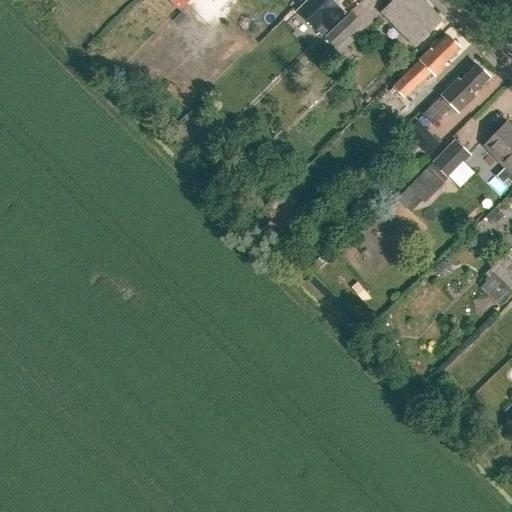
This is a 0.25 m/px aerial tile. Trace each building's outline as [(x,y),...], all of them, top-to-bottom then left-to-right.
[(169,0),(181,11),(191,0),(169,0)] [(222,0),(230,8),(238,0),(222,0)] [(308,0),(298,11),(322,35),(344,13),(332,0),(308,0)] [(414,49),(442,22),(420,0),(396,0),(381,15),(414,49)] [(341,47),(363,26),(352,14),(325,40),(334,50),(339,45),(341,47)] [(446,64),(461,49),(449,37),(435,51),(432,48),(420,59),(421,60),(393,85),(404,97),(431,72),(435,77),(447,66),(446,64)] [(476,97),(474,94),(490,79),(477,66),(462,82),(458,79),(441,97),(442,98),(424,116),(405,135),(415,144),(434,125),(446,113),(451,107),(459,115),(476,97)] [(499,176),(507,184),(511,181),(511,129),(507,124),(484,147),(506,169),(499,176)] [(456,140),(433,163),(449,180),(472,156),(456,140)] [(447,183),(431,168),(412,187),(428,203),(447,183)] [(275,251),(287,240),(271,222),(259,232),(275,251)] [(475,247),(477,240),(472,236),(466,238),(464,244),(470,249),(475,247)] [(495,275),(481,288),(501,307),(511,296),(511,260),(506,254),(490,270),(495,275)] [(452,274),(451,265),(442,262),(436,267),(437,275),(444,279),(452,274)] [(397,355),(384,326),(370,332),(383,361),(397,355)]
